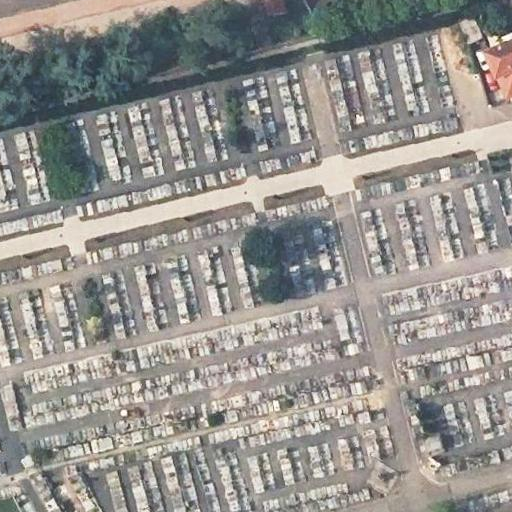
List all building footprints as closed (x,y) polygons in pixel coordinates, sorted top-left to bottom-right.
[(286,0),(271,0),(266,1),(269,15),(289,10),(286,0)] [(306,0),(313,11),(333,0),(306,0)] [(471,13),(458,19),(469,45),(482,40),(471,13)] [(511,34),(510,35),(511,41),(511,43),(488,54),(499,78),(511,72),(511,34)] [(508,100),(511,97),(511,72),(499,78),(508,100)]
